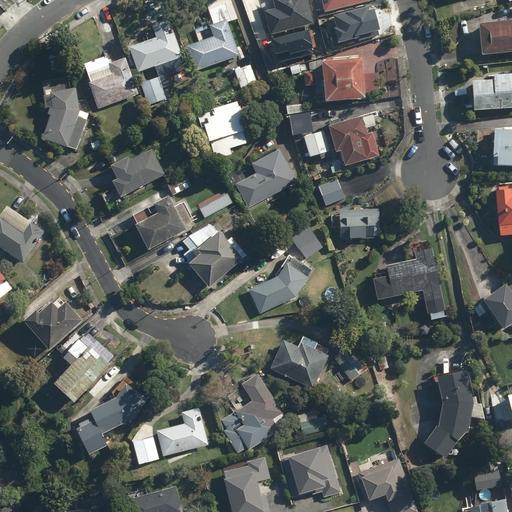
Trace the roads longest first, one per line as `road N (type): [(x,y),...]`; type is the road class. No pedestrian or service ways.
road 1 (residential): [(0,152),(61,196),(133,314),(193,341)]
road 2 (residential): [(409,0),(433,167)]
